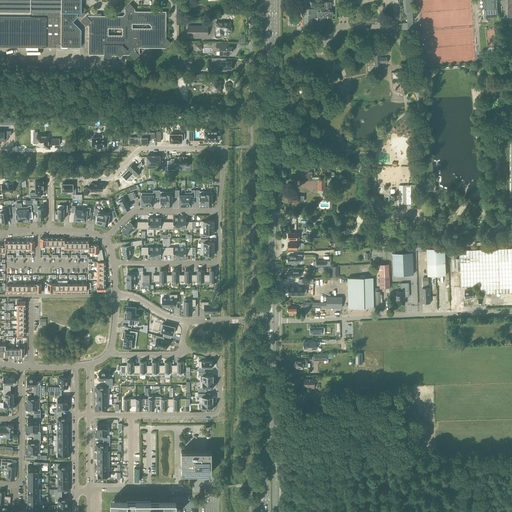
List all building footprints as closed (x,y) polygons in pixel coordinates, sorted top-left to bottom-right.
[(0,0),(0,46),(54,47),(61,47),(62,47),(69,47),(81,47),(81,30),(73,22),(77,17),(77,13),(81,13),(81,0),(0,0)] [(403,0),(404,13),(407,12),(412,12),(411,0),(403,0)] [(496,0),(486,0),(487,10),(484,10),(485,14),(498,13),(496,0)] [(303,9),(302,25),(308,25),(308,26),(312,26),(312,32),(318,32),(318,28),(324,28),(324,27),(324,17),(331,17),(331,16),(331,12),(331,11),(331,2),(319,2),(319,7),(314,7),(314,6),(309,6),(309,9),(308,9),(303,9)] [(166,12),(135,11),(135,9),(130,4),(125,9),(125,14),(122,16),(86,16),(81,21),(86,26),(88,26),(88,55),(129,55),(134,60),(139,55),(139,48),(165,48),(171,43),(166,38),(166,12)] [(407,12),(408,23),(403,23),(403,28),(404,29),(408,29),(408,30),(413,30),(412,12),(407,12)] [(214,27),(214,35),(214,37),(215,38),(217,39),(219,38),(220,37),(220,35),(220,33),(223,33),(223,30),(227,31),(227,32),(228,33),(229,33),(230,33),(231,33),(232,32),(232,28),(231,28),(230,27),(230,24),(222,24),(222,22),(216,22),(216,27),(214,27)] [(188,26),(187,36),(207,36),(208,26),(188,26)] [(193,43),(193,51),(201,51),(201,43),(193,43)] [(232,48),(231,47),(224,47),(224,44),(216,44),(216,51),(219,51),(219,56),(229,56),(229,52),(231,52),(232,52),(233,52),(233,51),(234,50),(234,49),(233,49),(233,48),(232,48)] [(379,55),(373,55),(373,60),(374,60),(375,72),(381,72),(380,63),(387,63),(387,58),(380,58),(379,55)] [(222,70),(227,70),(226,70),(231,70),(231,68),(232,68),(232,69),(232,68),(233,67),(233,66),(233,65),(233,64),(232,64),(232,63),(231,63),(231,62),(223,62),(223,58),(213,58),(213,66),(219,66),(219,69),(222,70)] [(212,79),(206,79),(206,84),(209,84),(209,86),(210,87),(207,90),(211,94),(213,91),(214,91),(216,91),(217,91),(220,91),(220,81),(218,81),(218,80),(215,80),(214,80),(212,80),(212,79)] [(68,98),(65,98),(63,98),(63,100),(54,100),(54,108),(64,108),(64,106),(70,106),(70,105),(72,105),(72,106),(75,106),(86,106),(86,98),(75,98),(75,96),(68,96),(68,98)] [(0,131),(0,140),(4,140),(8,140),(8,135),(11,135),(11,131),(0,131)] [(204,131),(204,142),(219,142),(219,138),(219,135),(219,131),(204,131)] [(130,137),(130,144),(131,144),(142,144),(144,144),(148,143),(148,139),(152,139),(152,132),(148,132),(142,132),(142,137),(138,137),(130,137)] [(92,138),(92,146),(97,146),(97,147),(102,147),(102,146),(106,146),(106,141),(108,141),(108,140),(112,140),(112,141),(120,141),(120,133),(112,133),(108,133),(103,133),(103,138),(92,138)] [(169,134),(169,142),(181,142),(181,139),(181,134),(169,134)] [(35,138),(35,144),(41,143),(41,146),(45,146),(45,148),(49,148),(49,135),(37,135),(37,137),(35,138)] [(155,165),(155,169),(162,169),(162,161),(159,161),(159,156),(154,156),(151,156),(146,156),(146,165),(147,165),(155,165)] [(183,157),(178,157),(178,158),(175,158),(175,159),(175,166),(189,166),(189,160),(186,160),(186,158),(183,158),(183,157)] [(128,169),(121,176),(126,181),(133,174),(136,176),(141,171),(133,163),(128,168),(128,169)] [(315,168),(302,168),(302,178),(312,178),(311,173),(315,173),(315,168)] [(10,194),(10,192),(13,192),(13,191),(13,184),(11,184),(11,179),(5,179),(5,182),(5,184),(2,184),(2,192),(5,192),(5,194),(10,194)] [(43,193),(43,188),(43,185),(43,181),(41,181),(34,181),(34,188),(35,188),(35,193),(30,193),(30,197),(41,197),(41,193),(43,193)] [(72,195),(75,195),(75,189),(72,189),(72,184),(68,184),(66,184),(62,184),(62,185),(61,185),(61,189),(62,189),(62,191),(72,191),(72,195)] [(90,184),(90,192),(97,192),(97,191),(102,191),(102,192),(102,184),(90,184)] [(414,198),(414,192),(417,192),(417,185),(399,185),(399,203),(401,202),(401,204),(410,204),(411,205),(417,205),(417,198),(414,198)] [(147,193),(147,206),(153,206),(153,197),(156,197),(156,190),(153,190),(153,193),(147,193)] [(156,190),(156,197),(160,197),(160,205),(166,205),(166,191),(160,191),(160,190),(156,190)] [(166,205),(172,205),(172,197),(175,197),(175,190),(172,190),(172,191),(166,191),(166,205)] [(175,190),(175,197),(179,197),(179,206),(185,206),(185,193),(185,195),(179,195),(179,190),(175,190)] [(185,193),(185,206),(191,206),(191,197),(195,197),(195,190),(191,190),(191,193),(185,193)] [(196,190),(196,197),(199,197),(199,205),(205,205),(205,191),(199,191),(199,190),(196,190)] [(288,193),(287,193),(287,196),(288,196),(288,202),(304,202),(304,196),(298,196),(295,195),(295,191),(288,191),(288,193)] [(124,197),(118,200),(122,206),(120,207),(122,211),(123,210),(124,211),(130,208),(124,197)] [(28,206),(22,207),(23,220),(29,220),(28,212),(32,212),(31,205),(28,205),(28,206)] [(37,205),(34,205),(34,212),(37,212),(37,219),(44,219),(44,213),(46,213),(46,209),(44,209),(44,206),(37,206),(37,205)] [(55,214),(55,218),(57,218),(57,219),(64,220),(64,212),(67,212),(68,205),(64,205),(64,209),(58,208),(57,214),(55,214)] [(72,205),(71,212),(74,213),(73,220),(79,221),(81,208),(81,209),(75,208),(75,206),(72,205)] [(15,206),(12,207),(12,213),(16,213),(16,221),(23,220),(22,207),(15,207),(15,206)] [(0,212),(1,218),(0,217),(0,222),(1,222),(1,223),(8,222),(7,214),(10,214),(9,207),(6,208),(6,209),(0,209),(0,212)] [(81,208),(79,221),(86,222),(87,214),(90,215),(91,208),(87,207),(87,208),(81,208)] [(95,208),(93,215),(97,216),(95,223),(101,225),(104,211),(98,210),(98,209),(95,208)] [(101,225),(107,226),(110,214),(104,213),(104,211),(101,225)] [(142,222),(142,229),(148,229),(154,229),(154,218),(148,218),(148,222),(142,222)] [(154,218),(154,229),(160,229),(167,229),(167,222),(160,222),(160,218),(154,218)] [(167,222),(167,229),(173,229),(179,229),(179,218),(173,218),(173,222),(167,222)] [(179,218),(179,229),(185,229),(192,229),(192,222),(185,222),(185,218),(179,218)] [(130,222),(122,231),(127,236),(136,228),(136,229),(142,229),(142,222),(137,222),(133,225),(130,222)] [(201,234),(201,237),(208,237),(208,234),(214,234),(214,228),(201,228),(203,228),(203,234),(201,234)] [(201,239),(201,249),(214,249),(214,242),(208,242),(208,239),(201,239)] [(93,245),(93,253),(98,253),(98,260),(103,260),(102,250),(98,250),(98,245),(93,245)] [(125,246),(122,247),(123,259),(131,258),(129,246),(129,245),(125,246)] [(141,247),(141,254),(148,254),(148,258),(154,258),(154,247),(148,247),(141,247)] [(154,247),(154,258),(160,258),(160,254),(167,254),(167,247),(160,247),(154,247)] [(167,247),(167,254),(173,254),(173,258),(179,258),(179,247),(173,247),(167,247)] [(179,247),(179,258),(185,258),(185,254),(192,254),(192,247),(185,247),(179,247)] [(428,276),(435,276),(435,277),(436,278),(437,278),(438,278),(439,278),(440,277),(440,276),(446,275),(445,248),(427,249),(428,276)] [(414,275),(413,252),(392,253),(393,276),(414,275)] [(295,255),(295,257),(287,257),(287,263),(291,263),(291,265),(296,265),(296,263),(299,263),(299,260),(302,260),(302,258),(302,255),(295,255)] [(379,273),(379,276),(380,288),(390,288),(389,276),(389,263),(378,264),(378,266),(374,266),(374,274),(379,273)] [(153,275),(153,282),(159,282),(159,284),(166,284),(166,271),(159,271),(159,275),(153,275)] [(166,271),(166,284),(166,282),(172,282),(172,284),(178,284),(178,271),(172,271),(172,275),(166,275),(166,271)] [(178,271),(178,284),(179,284),(179,282),(185,282),(185,284),(191,284),(191,271),(184,271),(184,274),(178,274),(178,271)] [(191,271),(191,284),(191,282),(197,282),(197,284),(203,284),(203,271),(197,271),(197,274),(191,274),(191,271)] [(203,271),(203,284),(204,284),(204,282),(210,282),(210,284),(214,284),(216,284),(216,271),(209,271),(209,274),(203,274),(203,271)] [(348,308),(363,308),(373,308),(373,277),(347,278),(348,308)] [(406,304),(406,297),(411,297),(410,285),(405,285),(405,291),(397,291),(397,296),(396,296),(396,300),(398,300),(398,305),(406,304)] [(303,295),(303,286),(288,286),(288,295),(303,295)] [(506,296),(509,296),(508,286),(505,287),(505,291),(500,291),(500,302),(506,302),(506,296)] [(425,291),(422,291),(423,303),(430,303),(430,288),(425,288),(425,291)] [(480,303),(486,303),(485,299),(486,299),(486,295),(485,295),(485,291),(480,292),(480,288),(476,288),(476,297),(480,297),(480,303)] [(465,294),(464,294),(465,296),(465,297),(465,298),(468,298),(469,298),(469,300),(473,299),(473,297),(474,297),(473,290),(470,290),(465,291),(465,294)] [(162,298),(162,306),(166,306),(166,307),(173,307),(173,302),(177,302),(177,294),(169,294),(169,298),(162,298)] [(326,297),(326,308),(341,308),(341,297),(326,297)] [(184,299),(184,314),(192,314),(192,306),(196,306),(196,299),(184,299)] [(200,302),(200,309),(204,309),(204,313),(212,313),(212,314),(214,314),(214,313),(217,313),(217,305),(208,305),(208,302),(200,302)] [(126,307),(126,312),(127,312),(127,319),(129,319),(129,325),(134,325),(135,319),(138,319),(138,314),(135,314),(135,307),(131,307),(131,306),(127,306),(127,307),(126,307)] [(162,325),(160,329),(161,329),(161,332),(164,333),(163,336),(170,338),(171,335),(172,335),(173,332),(174,332),(175,328),(174,328),(174,327),(170,326),(167,325),(163,324),(163,325),(162,325)] [(123,343),(123,347),(123,349),(128,349),(128,348),(131,349),(132,338),(133,335),(130,335),(125,334),(124,341),(123,341),(123,343)] [(156,339),(154,346),(166,349),(168,342),(163,340),(164,338),(156,335),(155,339),(156,339)] [(309,342),(303,342),(303,350),(315,350),(315,342),(313,342),(313,340),(309,341),(309,342)] [(355,364),(362,364),(362,362),(364,361),(364,356),(361,356),(361,355),(361,352),(356,352),(356,355),(355,355),(355,359),(355,364)] [(295,364),(294,365),(294,366),(295,367),(295,368),(299,368),(302,368),(303,368),(303,367),(307,367),(307,360),(303,360),(299,360),(299,361),(295,361),(295,364)] [(197,368),(197,371),(204,371),(204,368),(212,368),(212,361),(206,361),(202,361),(199,361),(199,368),(197,368)] [(120,365),(120,375),(121,375),(121,372),(127,372),(127,375),(133,375),(133,362),(127,362),(127,365),(120,365)] [(133,362),(133,375),(134,375),(134,372),(139,372),(139,375),(146,375),(146,362),(139,362),(139,365),(133,365),(133,362)] [(146,362),(146,375),(146,372),(152,372),(152,375),(158,375),(158,362),(152,362),(152,365),(146,365),(146,362)] [(158,362),(158,375),(159,375),(159,372),(164,372),(164,375),(171,375),(171,362),(164,362),(164,365),(158,365),(158,362)] [(171,362),(171,375),(171,372),(176,372),(176,375),(183,375),(183,362),(177,362),(177,365),(171,365),(171,362)] [(105,379),(105,384),(112,384),(112,378),(109,378),(109,371),(104,371),(104,372),(102,372),(101,372),(100,372),(99,372),(99,375),(99,381),(104,381),(104,380),(105,380),(105,379)] [(198,372),(198,376),(200,376),(200,382),(213,382),(213,376),(205,376),(205,372),(198,372)] [(3,376),(3,384),(3,390),(10,390),(10,384),(14,384),(14,378),(8,378),(8,376),(3,376)] [(29,378),(29,379),(27,379),(27,382),(27,387),(32,387),(32,385),(34,385),(34,391),(41,391),(41,385),(37,385),(37,377),(32,377),(32,378),(29,378)] [(54,387),(54,391),(61,391),(61,388),(68,387),(68,382),(67,382),(67,380),(66,380),(66,377),(63,378),(58,378),(58,383),(59,383),(60,383),(60,387),(54,387)] [(314,379),(303,379),(303,386),(308,386),(308,388),(314,388),(314,379)] [(198,388),(198,391),(205,391),(205,388),(213,388),(213,382),(200,382),(200,388),(198,388)] [(100,387),(98,387),(95,387),(95,392),(97,392),(97,393),(109,393),(109,388),(112,388),(112,384),(105,384),(105,387),(103,387),(100,387)] [(3,398),(3,402),(13,402),(13,393),(10,393),(10,390),(3,390),(3,394),(5,394),(5,398),(3,398)] [(32,396),(27,396),(27,404),(39,404),(39,398),(41,398),(41,391),(34,391),(34,398),(32,398),(32,396)] [(61,398),(61,391),(54,391),(54,398),(56,398),(56,404),(67,404),(67,396),(62,396),(62,398),(61,398)] [(198,393),(198,397),(199,397),(199,403),(212,403),(212,397),(205,397),(205,393),(198,393)] [(136,399),(136,409),(142,409),(142,406),(148,406),(148,409),(148,396),(148,399),(136,399)] [(148,396),(148,409),(154,409),(154,406),(160,406),(160,409),(161,409),(161,398),(161,396),(160,396),(160,399),(154,399),(154,396),(148,396)] [(161,398),(161,409),(167,409),(167,406),(173,406),(173,409),(173,410),(173,398),(172,398),(172,399),(167,399),(167,398),(161,398)] [(173,398),(173,410),(179,410),(179,406),(186,406),(186,399),(179,399),(179,398),(173,398)] [(123,399),(123,410),(129,409),(129,406),(135,406),(135,409),(136,409),(136,399),(123,399)] [(33,413),(40,413),(40,409),(39,404),(27,404),(28,406),(26,406),(26,410),(31,410),(33,410),(33,413)] [(61,416),(61,410),(64,410),(68,410),(68,405),(67,405),(67,404),(56,404),(56,409),(54,409),(54,416),(61,416)] [(40,420),(40,413),(33,413),(33,420),(32,420),(32,418),(28,418),(28,426),(40,426),(40,420)] [(61,416),(54,416),(54,419),(56,419),(56,424),(67,424),(67,422),(69,422),(69,418),(64,418),(61,418),(61,416)] [(33,435),(40,435),(40,432),(40,426),(28,426),(28,428),(26,428),(26,432),(31,432),(33,432),(33,435)] [(110,441),(110,436),(109,436),(109,430),(97,430),(97,432),(95,432),(95,437),(99,437),(100,437),(103,437),(103,441),(110,441)] [(32,441),(28,441),(28,448),(40,448),(40,443),(40,435),(33,435),(33,442),(32,442),(32,441)] [(97,449),(97,451),(109,451),(108,451),(108,445),(110,445),(110,441),(103,441),(103,445),(100,445),(99,445),(96,445),(96,449),(97,449)] [(40,448),(28,448),(28,450),(26,450),(26,454),(31,454),(31,455),(33,455),(33,458),(40,459),(40,454),(40,448)] [(193,451),(181,451),(181,468),(181,473),(194,473),(211,473),(211,451),(193,451)] [(1,461),(1,465),(4,466),(4,469),(7,470),(6,478),(14,479),(15,467),(11,466),(12,462),(1,461)] [(28,472),(28,473),(40,473),(40,467),(40,462),(33,462),(34,467),(33,467),(33,465),(28,465),(28,472)] [(63,491),(67,491),(67,484),(55,484),(58,484),(58,489),(55,489),(55,493),(62,493),(62,490),(63,490),(63,491)] [(4,492),(0,491),(0,502),(10,504),(11,497),(4,496),(4,492)] [(69,503),(69,499),(64,499),(62,499),(62,493),(55,493),(55,499),(58,499),(58,505),(57,505),(67,505),(67,503),(69,503)] [(175,511),(176,505),(176,501),(168,501),(119,501),(110,501),(109,511),(175,511)]
